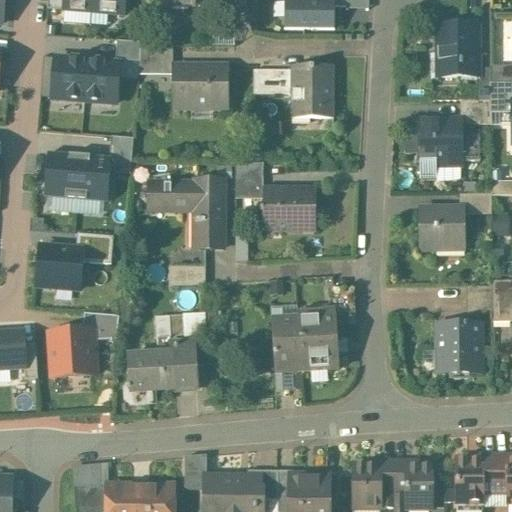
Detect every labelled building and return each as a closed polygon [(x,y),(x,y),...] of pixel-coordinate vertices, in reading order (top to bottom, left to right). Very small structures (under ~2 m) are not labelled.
[(63,12),(64,0),(48,0),(47,11),(63,12)] [(64,0),(63,12),(91,15),(92,0),(64,0)] [(92,0),(91,15),(123,17),(124,0),(92,0)] [(168,0),(169,13),(213,13),(212,0),(168,0)] [(334,0),(284,0),(285,31),(334,32),(334,0)] [(371,9),(370,0),(342,0),(343,9),(371,9)] [(478,31),(438,31),(438,81),(478,80),(478,51),(477,51),(476,33),(478,33),(478,31)] [(116,62),(139,64),(141,45),(117,43),(116,62)] [(173,49),(141,49),(139,77),(173,77),(173,69),(173,49)] [(87,63),(55,61),(52,100),(84,103),(87,63)] [(119,66),(87,63),(84,103),(116,106),(119,66)] [(511,67),(490,68),(490,86),(511,85),(511,67)] [(228,69),(173,69),(173,77),(173,111),(228,111),(228,69)] [(333,69),(291,69),(291,73),(291,97),(291,114),(310,114),(310,121),(333,121),(333,69)] [(291,73),(253,73),(253,97),(291,97),(291,73)] [(511,85),(490,86),(490,103),(491,115),(506,115),(506,101),(511,100),(511,85)] [(490,103),(460,103),(460,122),(462,122),(462,127),(474,127),(491,127),(491,115),(490,103)] [(462,127),(462,122),(460,122),(418,123),(419,164),(462,163),(462,127)] [(474,134),(474,127),(462,127),(462,163),(480,163),(480,134),(474,134)] [(111,139),(109,161),(111,161),(110,175),(130,177),(133,141),(111,139)] [(76,202),(80,158),(48,156),(44,200),(76,202)] [(109,161),(80,158),(76,202),(108,205),(110,175),(111,161),(109,161)] [(462,163),(419,164),(420,164),(420,180),(436,179),(436,169),(461,169),(461,164),(463,164),(462,163)] [(259,166),(235,166),(235,200),(259,200),(259,166)] [(511,183),(491,184),(491,196),(491,198),(511,198),(511,183)] [(223,185),(194,185),(194,188),(151,188),(152,216),(200,215),(201,251),(223,251),(223,185)] [(311,193),(280,193),(280,190),(263,190),(263,230),(282,231),(282,232),(311,233),(311,193)] [(491,196),(459,197),(459,211),(465,211),(465,219),(492,219),(491,198),(491,196)] [(459,211),(421,211),(421,253),(465,253),(465,219),(465,211),(459,211)] [(511,215),(495,214),(494,237),(511,237),(511,215)] [(77,236),(76,252),(82,253),(81,265),(111,267),(113,239),(77,236)] [(56,251),(40,249),(37,289),(79,293),(81,265),(82,253),(76,252),(67,251),(67,253),(56,253),(56,251)] [(204,268),(169,270),(170,289),(205,286),(204,268)] [(511,283),(492,284),(492,289),(493,315),(511,315),(511,283)] [(354,289),(328,291),(329,308),(322,308),(323,316),(335,315),(336,317),(356,315),(354,289)] [(492,289),(466,289),(467,318),(493,318),(493,315),(492,289)] [(206,313),(185,317),(188,332),(209,328),(206,313)] [(323,316),(298,317),(299,322),(302,374),(339,371),(336,317),(335,315),(323,316)] [(83,327),(83,335),(95,334),(95,343),(117,342),(119,319),(84,316),(83,327)] [(184,318),(169,319),(171,347),(186,346),(184,318)] [(169,319),(157,320),(160,357),(171,356),(171,347),(169,319)] [(299,322),(272,323),(275,375),(302,374),(299,322)] [(480,327),(438,328),(438,377),(481,377),(480,327)] [(83,335),(49,337),(52,380),(98,377),(95,343),(95,334),(83,335)] [(23,335),(0,336),(0,372),(24,371),(25,371),(24,347),(23,335)] [(35,346),(24,347),(25,371),(24,371),(25,383),(38,382),(35,346)] [(186,346),(171,347),(171,356),(173,356),(174,370),(195,369),(194,346),(186,346)] [(160,357),(128,359),(130,389),(130,395),(153,393),(175,392),(174,370),(173,356),(171,356),(160,357)] [(195,369),(174,370),(175,392),(197,390),(195,369)] [(153,393),(130,395),(130,389),(127,389),(125,391),(126,402),(131,407),(154,405),(153,393)] [(495,457),(482,457),(482,462),(483,462),(483,496),(495,496),(495,457)] [(508,457),(495,457),(495,496),(507,496),(507,462),(508,462),(508,457)] [(482,462),(456,462),(456,505),(483,505),(483,496),(483,462),(482,462)] [(394,463),(383,463),(383,468),(384,468),(384,495),(394,495),(394,463)] [(407,463),(394,463),(394,495),(406,495),(406,468),(407,468),(407,463)] [(383,468),(355,468),(355,511),(384,511),(384,495),(384,468),(383,468)] [(407,468),(406,468),(406,495),(405,511),(433,511),(433,468),(407,468)] [(278,474),(250,474),(250,479),(265,480),(265,503),(277,503),(278,474)] [(296,474),(278,474),(277,503),(277,511),(291,511),(292,481),(296,481),(296,474)] [(250,479),(206,479),(206,511),(265,511),(265,503),(265,480),(250,479)] [(296,481),(292,481),(291,511),(332,511),(332,481),(296,481)] [(10,511),(11,482),(0,482),(0,511),(10,511)] [(110,511),(111,489),(74,489),(76,511),(110,511)] [(174,511),(175,489),(111,489),(110,511),(174,511)]
